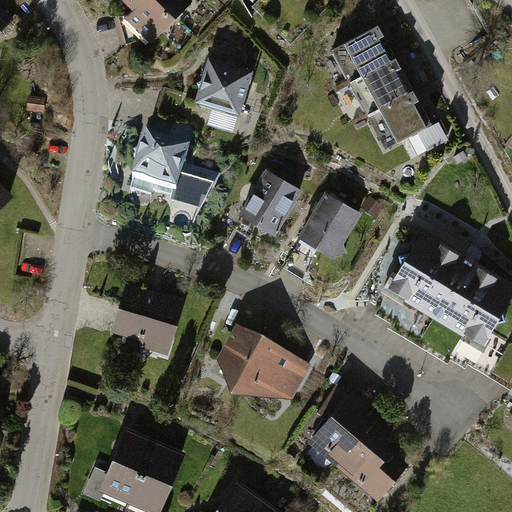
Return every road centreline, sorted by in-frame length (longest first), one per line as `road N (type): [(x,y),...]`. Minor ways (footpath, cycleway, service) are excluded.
road 1 (residential): [(72,228),(222,275),(437,392)]
road 2 (residential): [(72,228),(81,53),(52,0)]
road 3 (residential): [(29,511),(51,345)]
